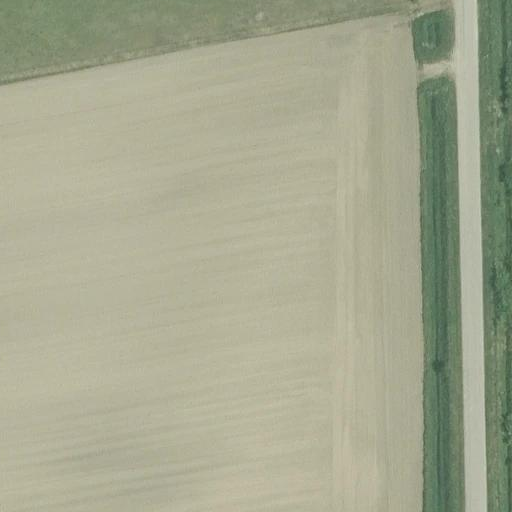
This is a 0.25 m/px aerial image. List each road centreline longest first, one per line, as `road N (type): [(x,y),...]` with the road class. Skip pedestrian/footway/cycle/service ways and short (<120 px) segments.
road 1 (unclassified): [(471,511),(464,0)]
road 2 (track): [(464,4),(416,6),(0,84)]
